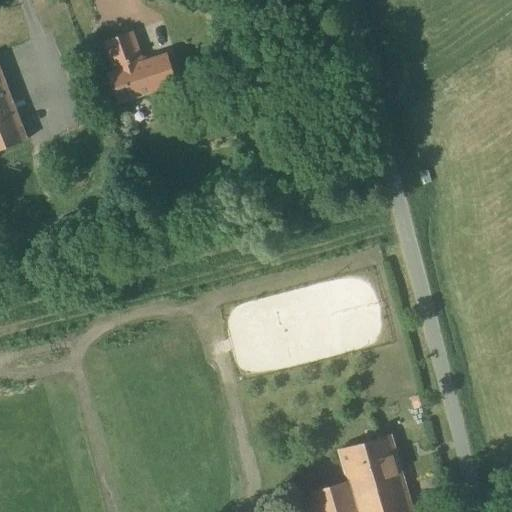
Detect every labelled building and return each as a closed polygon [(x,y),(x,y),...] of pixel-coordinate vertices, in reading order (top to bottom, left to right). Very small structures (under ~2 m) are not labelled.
[(129,28),(102,38),(112,68),(102,71),(114,107),(175,86),(164,54),(141,62),(129,28)] [(0,58),(0,145),(26,137),(0,58)] [(116,200),(68,220),(76,240),(124,221),(116,200)] [(51,233),(18,247),(23,261),(57,247),(51,233)] [(343,451),(350,481),(359,511),(415,511),(393,436),(343,451)] [(317,511),(359,511),(350,481),(312,494),(317,511)]
